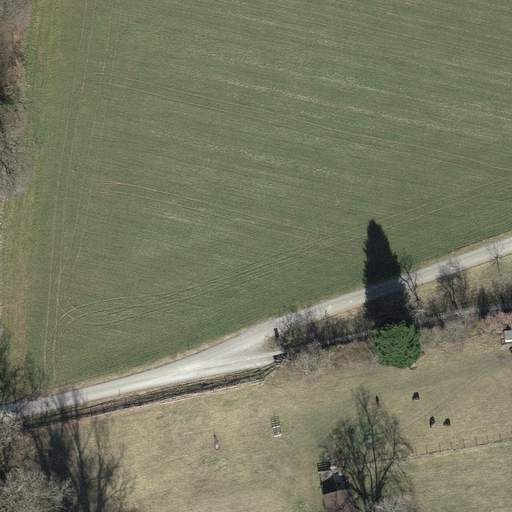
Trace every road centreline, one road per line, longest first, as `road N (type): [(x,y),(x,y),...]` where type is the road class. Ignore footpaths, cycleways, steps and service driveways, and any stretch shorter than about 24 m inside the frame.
road 1 (track): [(157,380),(511,245)]
road 2 (residential): [(0,416),(157,380)]
